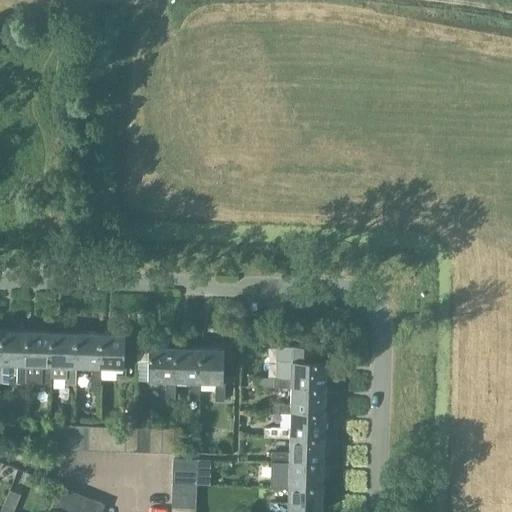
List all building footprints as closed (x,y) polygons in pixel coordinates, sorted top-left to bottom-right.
[(25,349),(26,331),(1,330),(1,348),(0,366),(3,366),(18,367),(17,383),(27,384),(27,367),(25,367),(25,349)] [(27,367),(27,384),(42,384),(52,385),(52,378),(52,367),(49,367),(50,350),(51,332),(26,331),(25,349),(25,367),(27,367)] [(52,378),(67,378),(67,385),(76,386),(77,368),(74,368),(75,351),(75,332),(51,332),(50,350),(49,367),(52,367),(52,378)] [(77,368),(92,369),(92,386),(101,386),(102,369),(99,369),(99,352),(100,333),(75,332),(75,351),(74,368),(77,368)] [(99,352),(99,369),(102,369),(124,369),(125,363),(134,363),(134,351),(125,351),(126,334),(100,333),(99,352)] [(292,386),(327,387),(327,362),(313,361),(314,347),(293,346),(292,378),(274,378),(258,377),(257,387),(274,388),(292,388),(292,386)] [(173,383),(174,347),(149,347),(148,382),(167,382),(166,400),(176,400),(176,383),(173,383)] [(173,383),(176,383),(191,383),(191,400),(200,400),(200,383),(198,383),(199,348),(174,347),(173,383)] [(198,383),(200,383),(216,384),(216,402),(225,402),(225,384),(223,384),(225,349),(199,348),(198,383)] [(291,411),(326,412),(327,387),(292,386),(292,388),(291,404),(274,403),(273,413),(291,413),(291,411)] [(290,436),(325,437),(326,412),(291,411),(291,413),(290,428),(271,428),(271,426),(265,426),(264,437),(272,438),(290,438),(290,436)] [(53,450),(66,450),(67,426),(54,426),(53,450)] [(66,450),(78,450),(79,426),(67,426),(66,450)] [(78,450),(90,451),(91,427),(79,426),(78,450)] [(90,451),(102,451),(103,427),(91,427),(90,451)] [(102,451),(114,451),(115,428),(103,427),(102,451)] [(114,451),(126,452),(127,428),(115,428),(114,451)] [(126,452),(138,452),(140,428),(127,428),(126,452)] [(138,452),(150,453),(151,429),(140,428),(138,452)] [(150,453),(163,453),(163,429),(151,429),(150,453)] [(163,429),(163,453),(174,453),(174,429),(163,429)] [(290,436),(290,438),(290,453),(272,453),(271,463),(289,462),(289,460),(324,462),(325,437),(290,436)] [(173,459),(173,472),(197,473),(198,460),(173,459)] [(289,460),(289,462),(289,478),(271,478),(270,487),(288,487),(289,485),(323,486),(324,462),(289,460)] [(173,472),(173,484),(197,485),(197,473),(173,472)] [(173,484),(172,496),(197,497),(197,485),(173,484)] [(289,485),(288,487),(288,503),(270,502),(270,510),(323,511),(323,486),(289,485)] [(61,487),(51,509),(58,511),(63,511),(72,491),(61,487)] [(72,491),(63,511),(75,511),(83,496),(72,491)] [(12,511),(18,499),(8,494),(0,511),(12,511)] [(88,511),(94,500),(83,496),(75,511),(88,511)] [(172,496),(172,508),(196,509),(197,497),(172,496)] [(94,500),(88,511),(101,511),(105,505),(94,500)]
